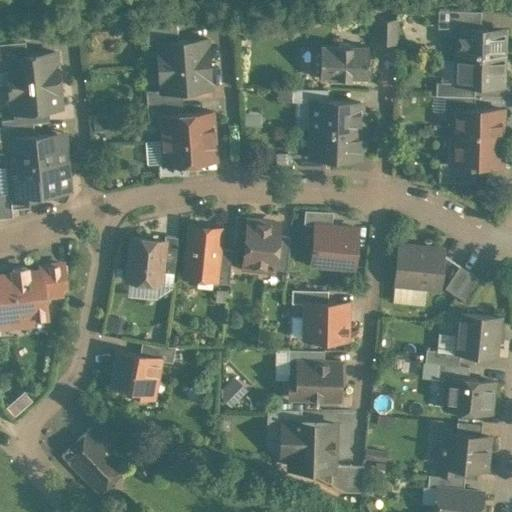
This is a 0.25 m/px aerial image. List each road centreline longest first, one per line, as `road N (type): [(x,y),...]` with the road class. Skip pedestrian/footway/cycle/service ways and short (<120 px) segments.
road 1 (residential): [(76,511),(11,437),(70,381),(107,247),(96,205)]
road 2 (residential): [(382,192),(360,407)]
road 3 (residential): [(96,205),(239,188)]
road 4 (residential): [(382,192),(435,208),(511,253)]
road 5 (residential): [(239,188),(382,192)]
road 6 (residential): [(96,205),(87,187),(77,77)]
